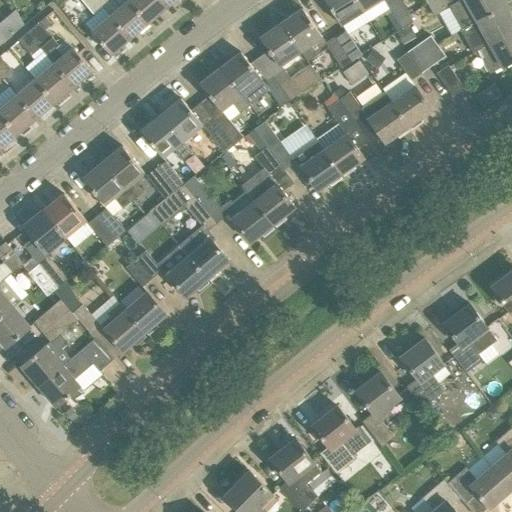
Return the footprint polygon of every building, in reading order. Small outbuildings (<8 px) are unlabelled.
[(103,5),(99,0),(83,0),(94,13),(103,5)] [(149,22),(130,0),(128,0),(120,7),(113,0),(99,0),(103,5),(111,14),(131,37),(149,22)] [(130,0),(149,22),(168,6),(162,0),(130,0)] [(325,0),(342,26),(364,13),(356,0),(325,0)] [(384,0),(356,0),(364,13),(384,0)] [(394,0),(389,3),(404,28),(414,22),(400,0),(394,0)] [(463,28),(504,5),(501,0),(458,0),(436,0),(429,4),(435,15),(450,6),(463,28)] [(482,47),(511,30),(511,18),(504,5),(463,28),(461,30),(474,53),(483,48),(482,47)] [(326,42),(314,25),(303,8),(282,23),(301,52),(307,61),(329,47),(342,67),(352,61),(336,36),(326,42)] [(131,37),(111,14),(102,22),(92,31),(111,54),(131,37)] [(40,22),(46,29),(52,23),(47,17),(40,22)] [(59,45),(46,29),(40,22),(28,32),(41,47),(42,47),(54,62),(54,63),(74,86),(93,70),(73,46),(63,54),(57,47),(59,45)] [(260,37),(280,66),(301,52),(282,23),(260,37)] [(410,25),(397,33),(404,44),(417,37),(410,25)] [(345,30),(336,36),(352,61),(363,54),(349,32),(347,29),(345,30)] [(484,60),(491,72),(503,66),(511,61),(511,30),(482,47),(483,48),(488,58),(484,60)] [(32,55),(41,47),(28,32),(19,40),(32,55)] [(408,52),(422,73),(446,56),(432,35),(408,52)] [(375,66),(382,56),(373,49),(366,60),(375,66)] [(265,82),(254,68),(241,52),(221,68),(250,105),(270,89),(282,106),(291,100),(274,76),(265,82)] [(412,80),(422,73),(408,52),(398,59),(412,80)] [(0,73),(5,79),(14,70),(0,56),(0,55),(0,73)] [(55,102),(74,86),(54,63),(35,79),(55,102)] [(274,76),(291,100),(302,92),(321,80),(310,64),(291,77),(285,69),(274,76)] [(465,88),(453,71),(448,65),(437,73),(453,96),(465,88)] [(200,83),(222,111),(233,103),(240,112),(250,105),(221,68),(200,83)] [(36,118),(55,102),(35,79),(16,95),(36,118)] [(432,110),(421,94),(414,84),(392,100),(385,91),(384,91),(409,127),(432,110)] [(340,99),(346,95),(340,87),(334,92),(336,94),(340,99)] [(409,127),(384,91),(363,107),(351,91),(340,99),(368,141),(379,133),(386,143),(409,127)] [(483,107),(490,103),(483,92),(476,96),(483,107)] [(324,102),(328,107),(340,99),(336,94),(324,102)] [(0,113),(17,134),(36,118),(16,95),(0,108),(0,113)] [(204,126),(194,113),(181,98),(161,114),(184,141),(185,141),(204,126)] [(358,148),(368,141),(340,99),(328,107),(339,122),(317,138),(316,137),(315,137),(341,174),(365,158),(358,148)] [(0,148),(17,134),(0,113),(0,148)] [(193,152),(185,141),(184,141),(161,114),(141,130),(164,158),(175,149),(183,160),(193,152)] [(225,116),(216,123),(234,144),(244,136),(231,119),(227,115),(225,116)] [(341,174),(315,137),(291,155),(266,121),(255,129),(268,146),(285,169),(298,159),(302,164),(300,165),(318,190),(341,174)] [(225,152),(234,144),(216,123),(207,130),(225,152)] [(290,152),(316,136),(307,123),(282,139),(290,152)] [(136,181),(146,173),(123,145),(103,162),(134,200),(145,192),(136,181)] [(295,182),(285,169),(268,146),(256,156),(265,167),(243,185),(255,199),(254,200),(273,225),(296,207),(283,191),(295,182)] [(174,190),(183,182),(185,181),(166,159),(156,168),(174,190)] [(124,209),(134,200),(103,162),(83,178),(106,205),(115,198),(124,209)] [(165,197),(174,190),(156,168),(147,176),(165,197)] [(273,225),(254,200),(241,211),(231,199),(222,207),(195,175),(186,183),(185,181),(183,182),(185,184),(217,223),(228,213),(251,242),(273,225)] [(207,231),(217,223),(185,184),(183,182),(174,190),(165,197),(166,198),(150,211),(163,225),(186,205),(207,231)] [(91,226),(77,209),(65,193),(44,210),(67,238),(68,237),(72,241),(91,226)] [(117,236),(118,237),(127,230),(108,208),(99,216),(116,237),(117,236)] [(47,254),(67,238),(44,210),(24,226),(47,254)] [(117,236),(116,237),(99,216),(90,223),(108,246),(118,237),(117,236)] [(230,260),(209,236),(188,254),(208,278),(230,260)] [(5,279),(24,262),(7,242),(0,247),(0,255),(5,261),(0,265),(0,283),(5,279)] [(147,250),(137,259),(153,278),(163,269),(158,263),(147,250)] [(188,254),(187,255),(166,273),(187,297),(208,278),(188,254)] [(39,264),(58,287),(68,279),(49,256),(39,264)] [(144,286),(153,278),(137,259),(128,267),(144,286)] [(48,295),(58,287),(39,264),(30,272),(48,295)] [(511,271),(493,286),(511,311),(511,271)] [(0,317),(15,305),(22,299),(5,279),(0,283),(0,317)] [(167,314),(154,299),(147,291),(126,309),(121,302),(120,303),(145,333),(167,314)] [(145,333),(120,303),(119,303),(113,296),(92,314),(84,304),(74,312),(79,318),(96,338),(101,344),(111,336),(124,351),(145,333)] [(43,331),(70,308),(62,299),(35,322),(43,331)] [(489,329),(482,320),(470,304),(444,323),(460,343),(450,350),(466,372),(483,360),(471,343),(489,329)] [(0,338),(7,347),(32,325),(15,305),(0,317),(0,338)] [(79,318),(74,312),(74,313),(70,308),(43,331),(51,340),(22,365),(39,385),(65,363),(54,351),(69,341),(62,333),(79,318)] [(114,359),(101,344),(96,338),(65,364),(65,363),(39,385),(57,406),(80,386),(75,379),(93,363),(100,371),(114,359)] [(446,365),(437,354),(425,338),(401,356),(418,378),(407,387),(423,408),(445,391),(433,375),(446,365)] [(402,399),(393,387),(381,372),(357,390),(374,413),(363,421),(382,446),(394,437),(382,421),(393,413),(389,409),(402,399)] [(498,418),(504,414),(496,404),(487,411),(492,417),(498,418)] [(358,431),(350,421),(338,406),(313,425),(329,447),(322,453),(337,473),(354,459),(342,444),(358,431)] [(78,416),(70,407),(64,413),(72,421),(78,416)] [(511,428),(497,442),(506,452),(491,465),(511,489),(511,488),(511,428)] [(322,471),(308,454),(296,438),(271,458),(288,481),(281,488),(302,511),(318,496),(306,484),(322,471)] [(490,507),(511,489),(491,465),(476,479),(466,467),(448,482),(461,498),(465,503),(477,493),(490,507)] [(265,511),(278,499),(264,484),(250,470),(225,495),(241,511),(265,511)] [(461,498),(448,482),(447,483),(444,479),(424,498),(433,508),(429,511),(456,511),(452,506),(461,498)] [(389,500),(400,492),(392,482),(381,489),(389,500)] [(380,496),(360,510),(361,511),(389,511),(391,511),(380,496)]
